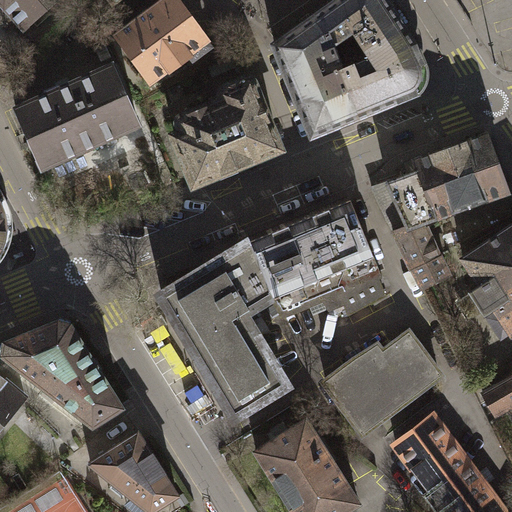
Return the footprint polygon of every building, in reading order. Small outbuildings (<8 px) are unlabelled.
[(55,0),(0,0),(0,2),(24,29),(55,0)] [(178,0),(162,0),(116,35),(150,81),(167,68),(169,71),(190,55),(188,53),(207,39),(178,0)] [(385,0),(338,0),(315,17),(327,47),(334,45),(354,32),(366,51),(403,28),(385,0)] [(315,17),(275,44),(313,135),(356,117),(337,72),(343,68),(334,45),(327,47),(315,17)] [(337,72),(356,117),(373,110),(392,102),(416,91),(419,88),(423,83),(424,77),(424,66),(420,55),(414,42),(403,28),(366,51),(370,57),(343,68),(337,72)] [(44,173),(144,129),(115,64),(15,108),(44,173)] [(211,105),(192,113),(182,118),(179,121),(183,132),(175,136),(194,183),(280,148),(253,84),(251,80),(247,80),(225,89),(223,91),(222,93),(223,99),(211,104),(211,105)] [(511,198),(511,188),(491,132),(464,142),(414,160),(413,159),(404,163),(408,175),(373,188),(395,242),(430,229),(511,198)] [(352,200),(252,242),(277,306),(283,321),(324,304),(330,314),(345,307),(349,318),(388,297),(381,280),(384,279),(352,200)] [(511,222),(459,258),(482,292),(474,298),(490,322),(499,316),(511,336),(511,222)] [(395,242),(412,272),(444,257),(430,229),(395,242)] [(163,293),(243,426),(298,392),(290,379),(265,339),(255,321),(254,319),(277,306),(252,242),(182,282),(163,293)] [(444,257),(412,272),(423,294),(455,278),(444,257)] [(0,346),(0,354),(89,424),(118,406),(67,323),(54,319),(1,341),(0,346)] [(380,342),(323,384),(364,439),(448,378),(412,330),(385,349),(380,342)] [(0,374),(0,424),(25,395),(0,374)] [(511,377),(484,394),(495,416),(511,405),(511,377)] [(504,511),(434,415),(396,443),(430,490),(425,493),(438,511),(443,507),(447,511),(504,511)] [(290,511),(360,511),(365,509),(309,421),(254,455),(290,511)] [(173,493),(134,431),(85,461),(147,510),(173,493)]
